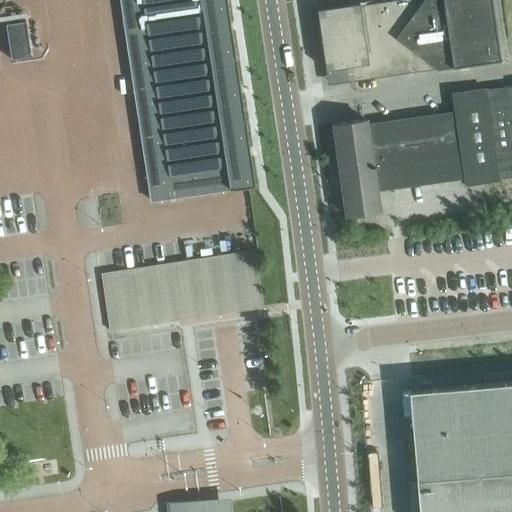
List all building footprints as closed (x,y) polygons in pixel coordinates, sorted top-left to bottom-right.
[(119,0),(146,180),(149,200),(224,189),(230,188),(230,189),(246,186),(254,185),(255,185),(226,0),(119,0)] [(491,0),(388,0),(319,10),(327,66),(345,63),(347,81),(436,68),(436,69),(437,68),(500,59),(491,0)] [(11,58),(30,55),(31,55),(26,22),(5,25),(11,58)] [(511,86),(485,90),(485,88),(452,93),(455,111),(366,124),(365,119),(333,123),(346,214),(379,210),(376,189),(465,176),(466,184),(498,179),(498,177),(511,175),(511,86)] [(250,219),(229,224),(234,249),(255,245),(250,219)] [(194,255),(213,253),(212,229),(192,230),(194,255)] [(258,251),(104,275),(113,331),(267,307),(258,251)] [(511,511),(511,381),(414,389),(421,477),(424,511),(511,511)] [(229,511),(229,506),(223,500),(176,503),(171,509),(170,511),(229,511)]
